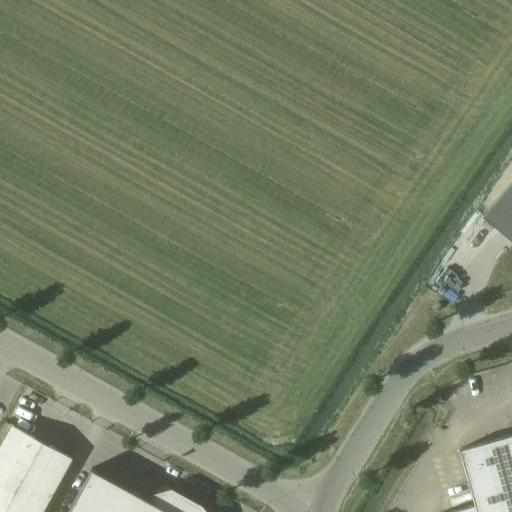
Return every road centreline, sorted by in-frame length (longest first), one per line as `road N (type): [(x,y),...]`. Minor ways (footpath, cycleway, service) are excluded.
road 1 (unclassified): [(302,511),(0,343)]
road 2 (unclassified): [(315,511),(406,374),(449,345),(511,326)]
